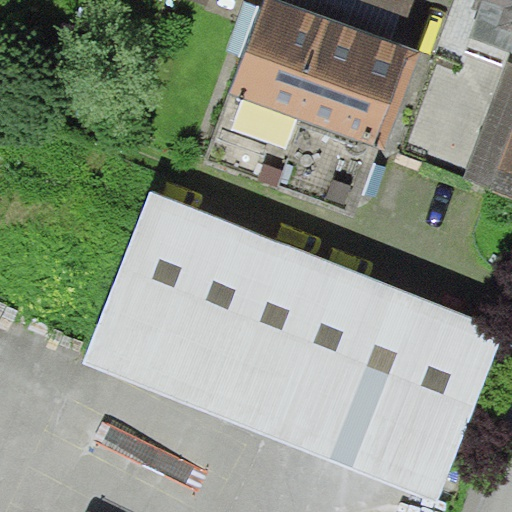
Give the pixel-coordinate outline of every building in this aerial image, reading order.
[(433,53),(280,0),(275,0),(243,92),(400,147),(433,53)] [(359,0),(405,16),(411,0),(359,0)] [(511,62),(511,0),(491,0),(474,48),(511,62)] [(511,80),(503,78),(470,180),(511,193),(511,80)] [(511,343),(511,330),(159,195),(93,367),(450,504),(511,343)]
